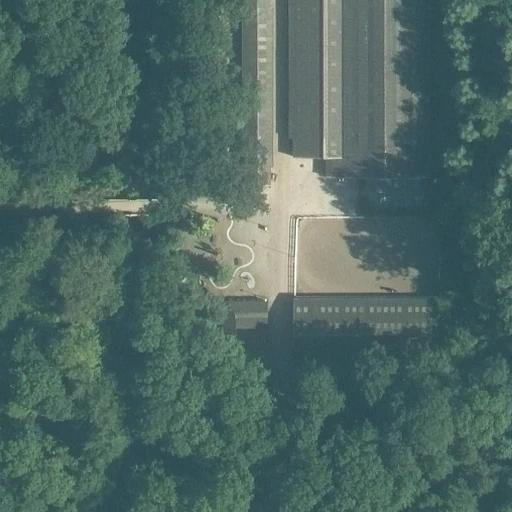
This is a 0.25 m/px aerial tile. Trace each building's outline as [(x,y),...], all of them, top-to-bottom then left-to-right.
[(246,0),(246,186),(270,186),(270,0),(246,0)] [(428,177),(428,0),(293,0),(294,158),(327,158),(327,177),(428,177)] [(439,301),(294,301),(294,366),(439,366),(439,301)] [(236,350),(236,327),(267,328),(267,302),(226,302),(226,375),(226,376),(267,376),(267,350),(236,350)] [(393,511),(394,510),(373,510),(373,502),(395,502),(395,491),(346,491),(346,502),(363,502),(362,511),(393,511)] [(230,511),(230,493),(183,494),(183,511),(230,511)]
